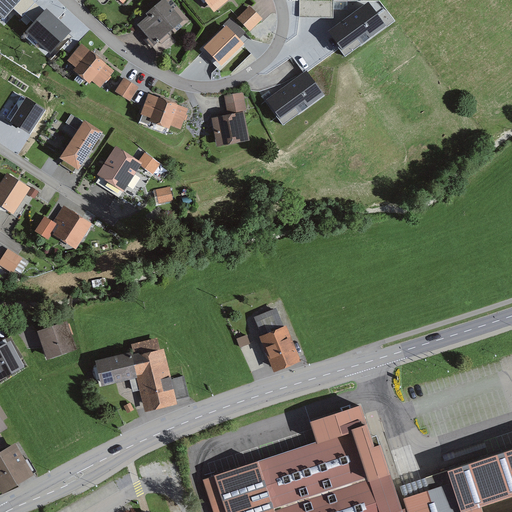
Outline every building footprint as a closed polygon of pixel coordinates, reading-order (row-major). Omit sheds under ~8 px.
[(0,0),(0,13),(12,28),(37,6),(34,3),(37,0),(0,0)] [(182,19),(166,0),(163,0),(148,13),(150,16),(140,24),(155,42),(182,19)] [(371,2),(329,29),(345,54),(387,27),(371,2)] [(262,19),(250,7),(239,18),(250,30),(262,19)] [(226,26),(203,48),(221,66),(244,44),(226,26)] [(61,47),(71,37),(61,27),(51,37),(61,47)] [(100,84),(111,70),(81,46),(71,60),(78,66),(75,70),(90,81),(92,78),(100,84)] [(308,70),(265,98),(282,124),(325,96),(308,70)] [(138,88),(124,78),(116,90),(130,99),(138,88)] [(241,95),(227,98),(231,116),(215,119),(219,142),(246,137),(240,110),(244,109),(241,95)] [(186,109),(150,96),(144,114),(151,116),(151,119),(170,126),(171,123),(180,126),(186,109)] [(63,129),(74,135),(83,119),(72,113),(63,129)] [(78,166),(100,132),(85,122),(63,156),(78,166)] [(123,187),(138,164),(116,149),(101,173),(123,187)] [(140,166),(162,179),(170,167),(139,149),(134,157),(143,162),(140,166)] [(28,188),(8,175),(0,186),(0,202),(13,211),(28,188)] [(166,199),(163,187),(151,189),(154,201),(166,199)] [(89,224),(64,208),(56,220),(60,223),(54,232),(75,245),(89,224)] [(58,224),(44,215),(35,230),(48,239),(58,224)] [(20,257),(8,250),(0,262),(0,263),(11,270),(20,257)] [(294,359),(271,308),(250,317),(258,336),(255,337),(269,370),(294,359)] [(73,348),(65,323),(41,331),(49,356),(73,348)] [(241,335),(232,338),(234,345),(243,342),(241,335)] [(147,407),(174,401),(162,351),(158,352),(155,340),(134,346),(136,353),(133,354),(139,375),(147,407)] [(23,363),(10,341),(0,347),(0,376),(23,363)] [(133,354),(98,363),(103,384),(139,375),(133,354)] [(177,398),(189,396),(186,375),(174,377),(177,398)] [(214,511),(408,511),(407,508),(401,510),(379,446),(374,447),(359,405),(310,422),(318,444),(204,482),(214,511)] [(14,444),(0,452),(0,486),(2,489),(31,473),(14,444)] [(511,493),(511,449),(449,470),(454,485),(405,501),(407,508),(408,511),(480,511),(478,505),(511,493)]
